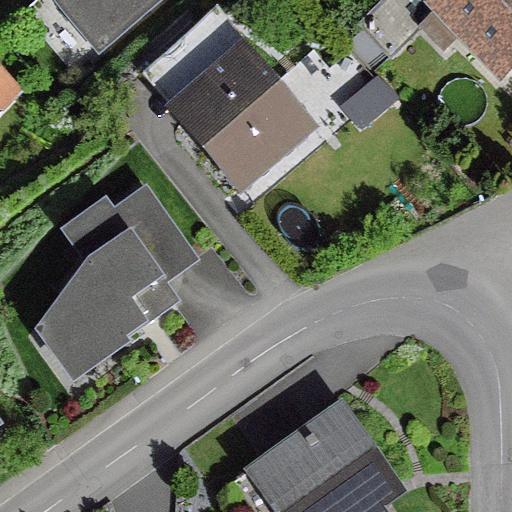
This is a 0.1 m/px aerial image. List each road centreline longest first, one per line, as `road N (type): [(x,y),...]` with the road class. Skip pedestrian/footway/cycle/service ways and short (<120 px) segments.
road 1 (residential): [(511,270),(331,309),(48,511)]
road 2 (residential): [(501,511),(499,359),(511,298)]
